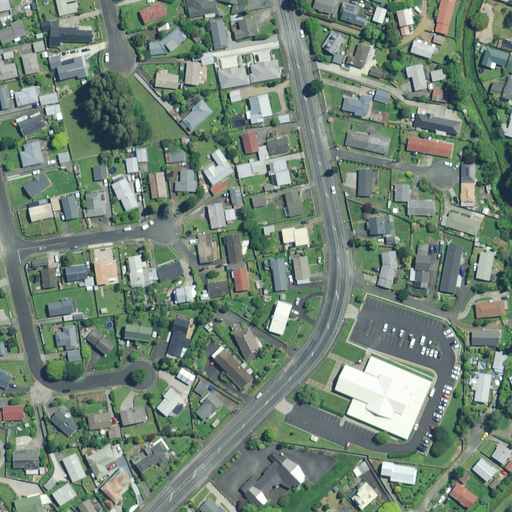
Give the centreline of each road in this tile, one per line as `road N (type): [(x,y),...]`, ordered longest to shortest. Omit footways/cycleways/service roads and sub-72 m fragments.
road 1 (secondary): [(157,511),(297,371),(328,326),(339,261),(317,155)]
road 2 (residential): [(10,251),(45,379),(64,385),(140,375)]
road 3 (secondary): [(317,155),(284,0)]
road 4 (residential): [(10,251),(165,228)]
road 5 (residential): [(445,174),(317,155)]
